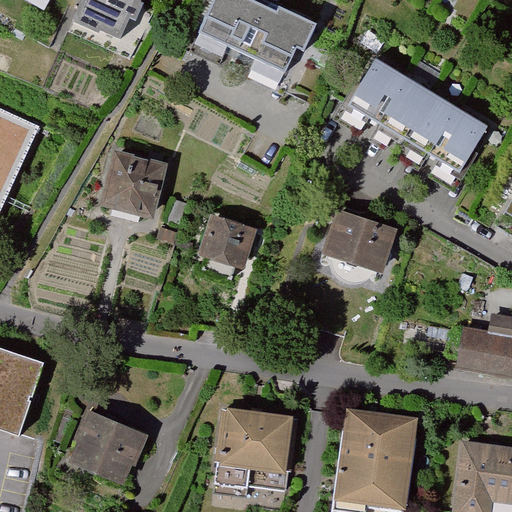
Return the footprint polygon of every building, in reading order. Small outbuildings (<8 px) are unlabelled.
[(88,0),(76,28),(124,49),(134,26),(140,28),(147,11),(145,10),(148,0),(88,0)] [(318,27),(258,0),(216,0),(199,37),(201,38),(198,45),(229,59),(232,52),(259,64),(255,72),(284,85),(298,54),(304,57),(318,27)] [(490,130),(377,62),(348,110),(461,178),(490,130)] [(0,231),(43,136),(0,116),(0,231)] [(155,217),(169,163),(115,150),(102,204),(155,217)] [(511,205),(493,236),(511,247),(511,205)] [(399,228),(341,210),(327,255),(386,273),(399,228)] [(253,235),(210,221),(197,263),(239,277),(253,235)] [(455,378),(511,387),(511,322),(492,319),(489,337),(463,332),(455,378)] [(0,434),(19,441),(43,365),(0,352),(0,434)] [(152,427),(90,401),(76,432),(79,433),(71,453),(126,476),(134,456),(139,458),(152,427)] [(420,418),(350,408),(338,500),(407,509),(420,418)] [(298,421),(221,412),(211,491),(250,496),(252,475),(291,479),(298,421)] [(511,511),(511,454),(461,449),(453,511),(492,511),(493,510),(511,511)]
